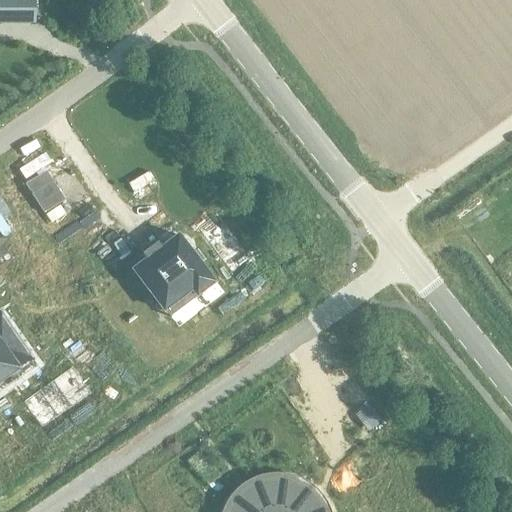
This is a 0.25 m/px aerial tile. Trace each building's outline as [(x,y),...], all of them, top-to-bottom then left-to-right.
[(35,0),(0,0),(0,22),(35,22),(35,0)] [(41,164),(12,176),(17,188),(46,176),(41,164)] [(20,190),(41,233),(64,222),(43,179),(20,190)] [(124,194),(130,203),(150,191),(144,181),(124,194)] [(0,250),(6,247),(0,236),(0,217),(20,206),(6,182),(0,186),(0,250)] [(88,238),(103,228),(97,220),(83,230),(88,238)] [(181,236),(136,271),(167,311),(194,290),(199,297),(217,283),(181,236)] [(25,330),(40,324),(34,306),(18,311),(25,330)] [(0,376),(27,358),(0,318),(0,376)] [(72,368),(23,402),(41,428),(90,394),(72,368)] [(354,423),(360,434),(371,428),(365,417),(354,423)] [(235,499),(231,505),(228,511),(328,511),(325,504),(321,499),(316,493),(311,489),(305,485),(298,482),(292,480),(285,478),(278,478),(271,478),(264,480),(257,482),(251,485),(245,489),(240,494),(235,499)]
